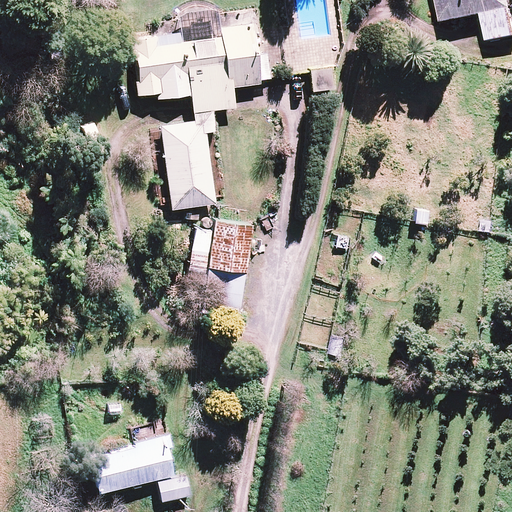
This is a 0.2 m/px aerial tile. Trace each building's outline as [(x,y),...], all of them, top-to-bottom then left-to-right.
[(437,0),(441,21),(482,13),(487,40),(511,35),(511,21),(508,0),(437,0)] [(286,72),(281,30),(258,32),(256,11),(215,15),(214,6),(177,10),(179,30),(130,35),(136,91),(154,89),(154,94),(188,90),(190,107),(192,118),(158,122),(159,128),(149,130),(158,206),(220,199),(213,141),(204,142),(202,129),(212,128),(212,125),(210,114),(232,112),(229,83),(272,79),(271,74),(286,72)] [(330,63),(306,63),(307,88),(331,88),(330,63)] [(248,219),(211,214),(209,228),(191,225),(181,301),(235,308),(248,219)] [(496,220),(478,220),(477,235),(496,235),(496,220)] [(350,232),(335,231),(333,251),(348,252),(350,232)] [(170,450),(166,430),(131,438),(131,441),(87,451),(95,487),(165,471),(161,452),(170,450)] [(492,444),(470,441),(468,464),(490,466),(492,444)] [(187,492),(184,473),(155,478),(159,497),(187,492)]
